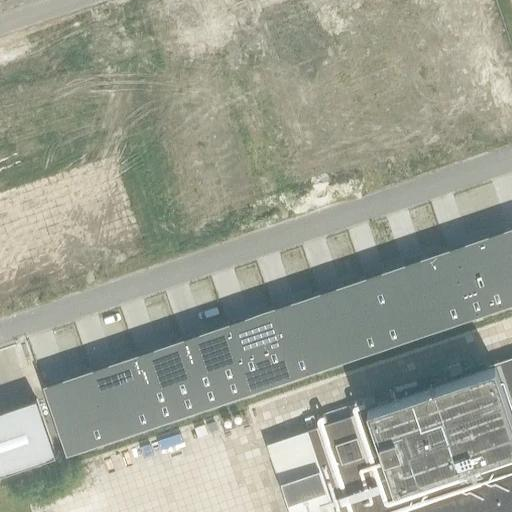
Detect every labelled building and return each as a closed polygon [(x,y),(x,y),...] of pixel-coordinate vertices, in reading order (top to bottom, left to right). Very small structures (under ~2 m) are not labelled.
[(190,0),(183,0),(168,5),(181,43),(203,35),(190,0)] [(215,0),(190,0),(203,35),(225,28),(215,0)] [(323,0),(287,0),(285,1),(309,73),(344,61),(323,0)] [(362,0),(323,0),(344,61),(379,49),(362,0)] [(401,0),(362,0),(379,49),(414,37),(401,0)] [(440,0),(401,0),(414,37),(450,26),(440,0)] [(285,1),(250,13),(274,85),(309,73),(285,1)] [(168,5),(146,13),(159,50),(181,43),(168,5)] [(146,13),(124,20),(137,58),(159,50),(146,13)] [(124,20),(102,27),(115,65),(137,58),(124,20)] [(450,26),(414,37),(439,110),(474,98),(450,26)] [(102,27),(80,35),(93,72),(115,65),(102,27)] [(225,28),(203,35),(215,73),(238,65),(225,28)] [(80,35),(58,42),(70,80),(93,72),(80,35)] [(203,35),(181,43),(193,80),(215,73),(203,35)] [(414,37),(379,49),(404,121),(439,110),(414,37)] [(58,42),(36,50),(48,87),(70,80),(58,42)] [(181,43),(159,50),(171,88),(193,80),(181,43)] [(379,49),(344,61),(368,133),(404,121),(379,49)] [(36,50),(14,57),(26,95),(48,87),(36,50)] [(159,50),(137,58),(149,95),(171,88),(159,50)] [(14,57),(0,61),(0,89),(4,102),(26,95),(14,57)] [(137,58),(115,65),(127,103),(149,95),(137,58)] [(344,61),(309,73),(333,145),(368,133),(344,61)] [(115,65),(93,72),(105,110),(127,103),(115,65)] [(93,72),(70,80),(83,117),(105,110),(93,72)] [(309,73),(274,85),(298,157),(333,145),(309,73)] [(70,80),(48,87),(61,125),(83,117),(70,80)] [(48,87),(26,95),(39,132),(61,125),(48,87)] [(26,95),(4,102),(17,140),(39,132),(26,95)] [(4,102),(0,103),(0,145),(17,140),(4,102)] [(264,139),(245,146),(255,176),(275,170),(264,139)] [(245,146),(226,152),(236,183),(255,176),(245,146)] [(226,152),(207,159),(217,189),(236,183),(226,152)] [(207,159),(188,165),(198,195),(217,189),(207,159)] [(188,165),(169,171),(179,202),(198,195),(188,165)] [(275,170),(255,176),(265,206),(285,200),(275,170)] [(169,171),(150,178),(160,208),(179,202),(169,171)] [(255,176),(236,183),(246,213),(265,206),(255,176)] [(150,178),(131,184),(141,215),(160,208),(150,178)] [(236,183),(217,189),(227,219),(246,213),(236,183)] [(131,184),(112,191),(122,221),(141,215),(131,184)] [(217,189),(198,195),(208,226),(227,219),(217,189)] [(112,191),(93,197),(103,227),(122,221),(112,191)] [(198,195),(179,202),(189,232),(208,226),(198,195)] [(93,197),(74,204),(85,234),(103,227),(93,197)] [(179,202),(160,208),(171,239),(189,232),(179,202)] [(74,204),(55,210),(66,240),(85,234),(74,204)] [(160,208),(141,215),(152,245),(171,239),(160,208)] [(55,210),(36,216),(47,247),(66,240),(55,210)] [(141,215),(122,221),(133,251),(152,245),(141,215)] [(36,216),(18,223),(28,253),(47,247),(36,216)] [(122,221),(103,227),(114,258),(133,251),(122,221)] [(18,223),(0,228),(0,235),(8,260),(28,253),(18,223)] [(103,227),(85,234),(95,264),(114,258),(103,227)] [(511,228),(446,251),(469,320),(511,305),(511,228)] [(85,234),(66,240),(76,271),(95,264),(85,234)] [(66,240),(47,247),(57,277),(76,271),(66,240)] [(47,247),(28,253),(38,284),(57,277),(47,247)] [(446,251),(363,279),(386,348),(469,320),(446,251)] [(28,253),(8,260),(18,290),(38,284),(28,253)] [(363,279),(317,294),(340,363),(386,348),(363,279)] [(317,294),(272,309),(295,378),(340,363),(317,294)] [(272,309),(226,324),(249,393),(295,378),(272,309)] [(226,324),(180,339),(203,408),(249,393),(226,324)] [(180,339),(135,355),(158,424),(203,408),(180,339)] [(135,355),(89,370),(112,439),(158,424),(135,355)] [(304,432),(267,444),(290,511),(511,511),(511,359),(491,366),(492,367),(484,370),(447,382),(436,386),(368,409),(368,410),(308,430),(304,432)] [(89,370),(44,385),(67,454),(112,439),(89,370)] [(0,476),(54,458),(35,401),(0,412),(0,476)] [(142,493),(141,511),(245,511),(242,505),(229,504),(231,471),(221,475),(220,474),(219,495),(214,495),(208,481),(209,467),(196,466),(197,455),(205,455),(205,448),(218,443),(202,442),(217,435),(218,419),(200,418),(117,455),(118,459),(145,460),(143,493),(142,493)]
